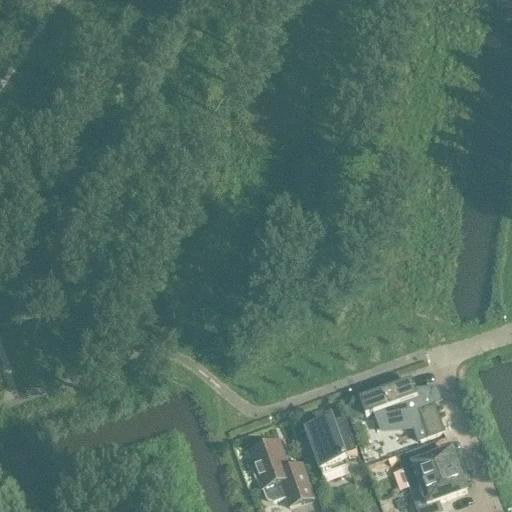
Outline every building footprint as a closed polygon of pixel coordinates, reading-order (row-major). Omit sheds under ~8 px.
[(422,413),(412,384),(360,403),(366,420),(377,416),(382,433),(424,429),(429,442),(446,436),(436,408),(422,413)] [(337,437),(333,426),(307,435),(323,480),(349,471),(346,462),(358,458),(349,433),(337,437)] [(314,503),(302,468),(288,473),(278,445),(250,456),(255,470),(253,473),(256,483),(260,483),(267,503),(274,506),(287,502),(290,511),(314,503)] [(460,475),(452,454),(425,463),(421,452),(398,460),(410,493),(460,475)] [(442,511),(440,505),(467,496),(460,475),(410,493),(416,511),(442,511)]
